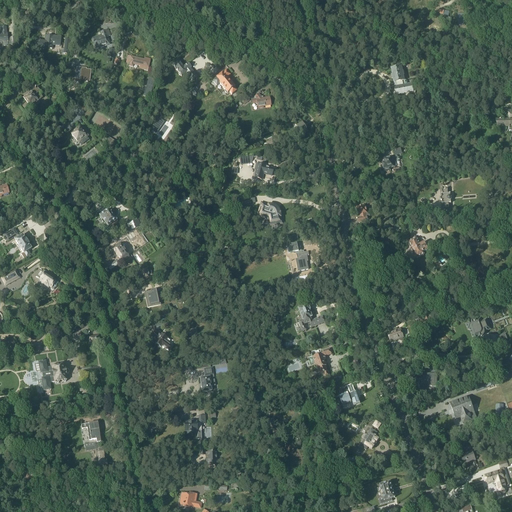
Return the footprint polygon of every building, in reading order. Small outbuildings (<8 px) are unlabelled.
[(6,34),(6,27),(1,28),(2,35),(0,34),(0,42),(3,42),(3,47),(8,46),(8,45),(15,45),(14,37),(7,38),(7,35),(7,34),(6,34)] [(93,43),(95,48),(95,49),(109,45),(107,36),(109,36),(108,31),(100,33),(101,37),(92,39),(93,42),(93,43),(93,44),(93,43)] [(61,43),(61,38),(46,36),(46,38),(45,38),(44,42),(40,42),(40,40),(35,40),(34,49),(39,49),(39,48),(52,49),(52,45),(60,46),(61,43)] [(70,40),(65,39),(63,51),(61,51),(60,54),(68,55),(70,40)] [(115,50),(109,49),(107,58),(113,59),(115,50)] [(140,67),(139,69),(148,71),(149,67),(148,66),(149,64),(151,59),(144,58),(144,60),(127,56),(127,59),(129,59),(128,64),(130,64),(129,67),(133,67),(133,65),(140,67)] [(183,67),(178,61),(172,65),(181,77),(185,74),(191,82),(197,77),(191,69),(191,68),(188,63),(183,67)] [(14,75),(23,69),(19,64),(11,70),(14,75)] [(0,76),(9,70),(6,66),(1,70),(2,71),(0,72),(0,76)] [(405,80),(404,81),(401,67),(390,69),(393,84),(394,84),(394,87),(396,96),(413,92),(411,84),(406,85),(407,84),(406,81),(405,80)] [(71,70),(70,79),(75,79),(75,78),(79,79),(79,80),(88,81),(89,72),(84,71),(85,70),(75,69),(74,70),(71,70)] [(216,78),(212,81),(216,86),(219,84),(225,91),(224,92),(226,94),(227,93),(227,94),(229,92),(232,95),(236,92),(234,89),(235,88),(227,78),(230,75),(226,70),(222,73),(216,78)] [(22,87),(30,80),(25,74),(22,76),(23,77),(19,80),(21,82),(19,83),(22,87)] [(149,79),(143,97),(149,98),(155,80),(149,79)] [(196,98),(201,95),(199,92),(197,93),(196,91),(198,90),(195,87),(185,95),(188,98),(193,94),(196,98)] [(41,104),(39,102),(44,99),(41,95),(42,94),(38,88),(32,93),(32,94),(26,99),(26,101),(25,101),(27,102),(29,102),(32,107),(31,107),(33,110),(41,104)] [(262,99),(258,94),(255,98),(256,99),(255,99),(255,100),(252,100),(252,105),(257,104),(258,109),(263,108),(263,107),(271,106),(269,98),(262,99)] [(503,120),(497,120),(497,128),(507,127),(508,127),(508,130),(509,130),(509,131),(511,131),(511,115),(511,107),(509,107),(506,108),(502,108),(502,115),(503,115),(503,116),(508,116),(508,119),(509,119),(509,120),(503,120)] [(307,131),(302,124),(295,129),(296,131),(299,129),(300,131),(297,133),(299,137),(307,131)] [(89,137),(83,129),(80,131),(79,129),(72,134),(72,136),(73,138),(75,138),(78,142),(85,137),(87,139),(89,137)] [(117,143),(102,134),(100,138),(107,142),(104,146),(107,147),(109,145),(114,148),(117,143)] [(271,141),(267,142),(267,145),(284,142),(283,136),(272,138),(272,140),(270,140),(271,141)] [(241,166),(250,164),(252,157),(239,159),(240,166),(241,166)] [(385,160),(382,160),(383,163),(383,164),(383,165),(383,168),(384,172),(387,171),(390,171),(390,169),(394,168),(394,167),(395,167),(397,167),(396,162),(398,162),(398,161),(400,161),(399,158),(397,158),(397,157),(385,160)] [(271,176),(273,169),(265,167),(265,166),(258,164),(254,178),(262,180),(263,174),(271,176)] [(0,197),(1,197),(1,196),(9,194),(6,185),(0,187),(0,197)] [(441,201),(441,204),(444,204),(444,205),(443,205),(443,209),(449,208),(449,204),(451,203),(451,201),(451,200),(452,200),(452,199),(452,198),(452,197),(451,197),(451,196),(451,194),(448,194),(448,193),(449,193),(448,189),(442,190),(442,194),(443,194),(441,195),(441,197),(441,198),(440,198),(440,199),(440,200),(441,201)] [(268,206),(261,203),(257,216),(267,219),(268,225),(281,223),(280,215),(281,215),(281,214),(279,214),(278,212),(277,211),(277,210),(277,209),(276,209),(275,210),(273,208),(273,207),(272,206),(271,206),(270,206),(269,206),(268,206)] [(367,213),(365,206),(356,208),(358,215),(360,215),(361,218),(358,219),(359,222),(367,221),(367,217),(369,217),(369,213),(367,213)] [(110,212),(108,210),(99,216),(102,220),(102,222),(103,223),(105,224),(108,227),(110,229),(118,223),(114,217),(116,215),(115,214),(115,213),(113,210),(110,212)] [(141,227),(138,220),(126,225),(129,231),(141,227)] [(14,229),(3,236),(7,242),(14,238),(18,236),(18,235),(14,229)] [(18,236),(14,238),(15,240),(18,246),(17,246),(19,249),(20,249),(23,254),(21,255),(22,256),(24,259),(26,258),(27,258),(29,256),(30,256),(28,252),(31,249),(28,245),(29,245),(26,240),(25,240),(23,236),(23,235),(19,237),(19,238),(18,236)] [(115,248),(112,250),(113,251),(113,252),(113,253),(114,253),(115,254),(117,256),(117,257),(118,258),(118,259),(119,260),(120,261),(121,261),(122,260),(122,262),(128,258),(127,258),(127,257),(128,256),(126,253),(125,252),(125,251),(124,249),(123,249),(126,246),(127,246),(126,244),(130,241),(126,236),(122,239),(122,240),(121,240),(118,242),(119,242),(118,243),(119,244),(117,245),(114,247),(115,248)] [(414,253),(413,255),(414,256),(416,257),(417,258),(424,255),(423,253),(428,250),(424,243),(419,245),(416,239),(415,237),(411,239),(412,241),(409,242),(410,244),(408,246),(409,247),(411,247),(414,253)] [(295,251),(293,245),(287,246),(287,248),(280,250),(281,254),(293,251),(293,255),(298,254),(299,259),(296,259),(295,259),(297,268),(293,268),(294,273),(308,270),(305,256),(309,256),(308,252),(305,253),(304,251),(297,252),(297,250),(295,251)] [(38,282),(39,281),(25,272),(25,273),(22,267),(16,271),(1,279),(0,279),(0,288),(5,286),(20,278),(26,275),(41,284),(38,282)] [(152,275),(151,270),(147,271),(147,270),(141,272),(142,278),(148,277),(148,276),(152,275)] [(51,288),(54,290),(55,288),(56,288),(57,287),(56,286),(58,283),(56,282),(56,280),(40,271),(36,278),(40,280),(39,281),(38,282),(41,284),(48,288),(49,287),(51,289),(51,288)] [(145,297),(147,308),(159,306),(156,290),(144,293),(145,297)] [(299,310),(298,310),(299,313),(300,313),(302,321),(298,322),(302,332),(305,331),(303,325),(308,323),(309,323),(311,328),(325,323),(323,317),(314,321),(312,322),(311,318),(312,317),(310,311),(310,310),(309,306),(308,306),(308,305),(298,309),(299,310)] [(473,341),(480,338),(482,337),(483,337),(483,336),(484,336),(485,334),(485,333),(485,332),(491,330),(487,319),(481,321),(480,318),(465,324),(468,331),(469,330),(473,341)] [(401,329),(387,333),(390,343),(399,340),(399,341),(403,339),(403,338),(404,338),(401,329)] [(172,347),(167,344),(170,341),(155,330),(153,333),(159,337),(155,343),(160,347),(161,346),(169,352),(172,347)] [(499,344),(505,342),(508,341),(506,334),(497,338),(499,344)] [(411,345),(408,337),(403,339),(399,341),(398,341),(401,348),(411,345)] [(324,354),(315,357),(312,358),(313,358),(309,359),(311,365),(315,363),(318,370),(319,369),(321,375),(325,373),(326,374),(324,374),(325,378),(330,376),(329,372),(327,372),(326,367),(324,360),(326,359),(326,357),(332,355),(331,354),(333,353),(332,349),(330,350),(329,349),(323,351),(324,354)] [(52,367),(47,368),(46,361),(38,362),(39,365),(34,365),(39,390),(43,390),(43,392),(51,390),(50,383),(55,382),(55,383),(56,384),(59,384),(59,382),(62,381),(62,382),(63,383),(66,382),(66,381),(66,380),(67,380),(66,375),(67,375),(68,374),(69,373),(69,372),(68,371),(68,370),(67,370),(66,370),(65,370),(64,365),(64,364),(62,364),(60,364),(59,365),(59,366),(56,366),(55,365),(53,366),(52,367)] [(214,380),(212,369),(204,370),(205,377),(206,376),(206,378),(200,379),(201,384),(201,388),(202,388),(202,393),(211,392),(210,380),(214,380)] [(432,374),(421,374),(420,386),(445,387),(445,380),(437,380),(437,375),(432,375),(432,374)] [(485,383),(485,384),(475,387),(477,392),(487,388),(496,385),(494,380),(485,383)] [(354,406),(356,405),(360,404),(356,393),(355,393),(352,385),(347,387),(350,395),(348,396),(348,393),(339,396),(342,406),(351,403),(351,402),(352,402),(354,406)] [(471,406),(470,403),(468,397),(449,403),(456,420),(460,418),(463,425),(471,422),(472,425),(478,423),(474,413),(471,406)] [(495,424),(503,424),(503,405),(496,405),(495,424)] [(204,417),(204,409),(196,410),(196,417),(199,417),(199,423),(197,423),(197,420),(191,421),(185,422),(185,434),(197,434),(197,436),(199,436),(199,438),(201,438),(201,431),(201,424),(205,424),(205,417),(204,417)] [(273,429),(268,418),(263,420),(270,435),(277,432),(275,428),(273,429)] [(377,421),(373,427),(378,430),(381,424),(377,421)] [(97,431),(96,423),(81,425),(82,429),(87,428),(89,441),(96,440),(96,443),(93,444),(94,447),(99,447),(98,443),(101,443),(99,434),(96,434),(95,431),(97,431)] [(371,428),(361,444),(359,447),(366,451),(368,448),(371,451),(379,438),(375,436),(377,433),(371,428)] [(7,434),(10,439),(18,434),(15,429),(7,434)] [(202,448),(202,446),(199,446),(199,448),(198,448),(199,455),(205,455),(207,455),(208,456),(208,459),(206,459),(206,466),(210,466),(210,465),(214,465),(214,466),(218,466),(218,459),(216,459),(216,452),(208,453),(205,453),(205,448),(202,448)] [(99,447),(94,447),(95,450),(98,450),(98,453),(95,454),(97,467),(99,466),(100,470),(107,469),(106,461),(104,462),(104,456),(103,449),(99,449),(99,447)] [(472,452),(465,454),(460,456),(464,465),(472,462),(475,472),(476,472),(483,469),(481,465),(478,466),(472,452)] [(501,471),(491,474),(485,476),(485,477),(486,477),(485,478),(485,479),(485,480),(486,481),(486,482),(487,483),(488,484),(496,481),(499,492),(501,491),(501,492),(502,493),(503,493),(504,492),(505,491),(505,490),(507,490),(503,479),(502,474),(505,472),(504,468),(508,467),(506,461),(498,464),(500,470),(502,469),(502,471),(501,472),(501,471)] [(382,495),(383,497),(384,501),(387,500),(388,502),(392,501),(391,499),(395,498),(393,492),(392,492),(391,488),(392,488),(390,482),(387,483),(386,483),(383,484),(379,485),(381,491),(380,491),(381,496),(382,495)] [(181,494),(179,506),(182,506),(182,508),(190,509),(190,508),(201,510),(202,503),(196,502),(197,495),(187,493),(187,495),(181,494)]
